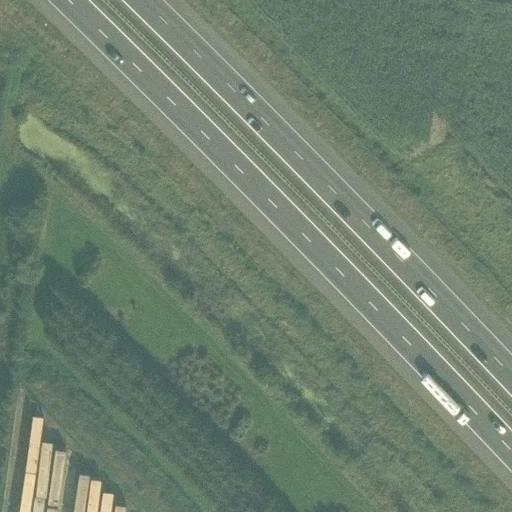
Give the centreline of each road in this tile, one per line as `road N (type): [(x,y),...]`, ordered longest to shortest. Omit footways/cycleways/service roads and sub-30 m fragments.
road 1 (motorway): [(65,0),(511,453)]
road 2 (motorway): [(511,377),(140,0)]
